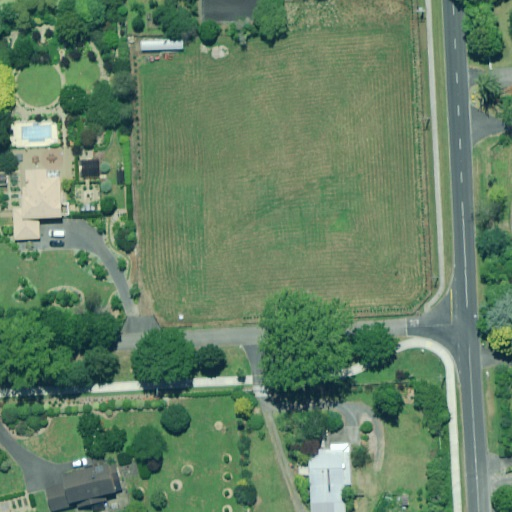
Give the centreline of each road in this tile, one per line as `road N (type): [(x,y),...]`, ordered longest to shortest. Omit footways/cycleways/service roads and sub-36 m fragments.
road 1 (residential): [(468,324),(0,350)]
road 2 (residential): [(453,0),(468,324)]
road 3 (residential): [(468,324),(479,511)]
